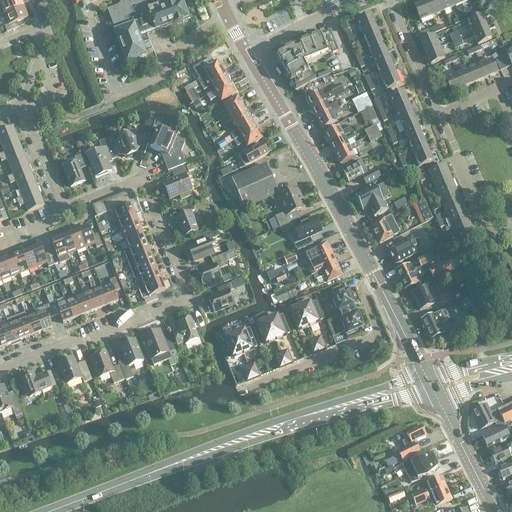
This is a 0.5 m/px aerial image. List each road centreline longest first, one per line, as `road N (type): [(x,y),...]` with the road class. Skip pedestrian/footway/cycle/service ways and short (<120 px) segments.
road 1 (residential): [(0,369),(188,297),(139,179),(63,206)]
road 2 (tertiary): [(427,377),(246,50)]
road 3 (tertiary): [(48,511),(282,425)]
road 4 (tertiary): [(282,425),(435,392)]
road 5 (tertiary): [(427,377),(282,425)]
road 6 (residential): [(118,92),(159,76),(172,52),(228,13)]
road 7 (residential): [(491,242),(437,115)]
road 8 (tertiary): [(495,511),(435,392)]
road 9 (residential): [(437,115),(391,0)]
road 10 (residential): [(359,0),(246,50)]
